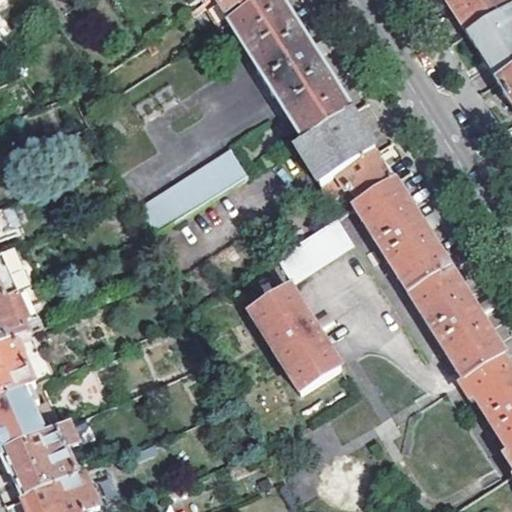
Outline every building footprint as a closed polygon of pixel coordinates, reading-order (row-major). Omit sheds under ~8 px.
[(272,0),(213,0),(215,3),(206,8),(218,27),(241,11),(245,17),(272,0)] [(312,53),(278,0),(272,0),(245,17),(231,27),(260,72),(257,74),(273,100),(277,97),(306,145),(351,116),(312,53)] [(450,0),(446,3),(467,37),(511,9),(511,5),(508,0),(450,0)] [(511,9),(467,37),(484,64),(498,85),(511,75),(511,9)] [(511,75),(498,85),(511,108),(511,75)] [(306,145),(297,150),(320,189),(323,187),(375,155),(357,126),(351,116),(306,145)] [(137,215),(152,242),(250,181),(233,154),(137,215)] [(323,187),(333,204),(351,193),(359,207),(394,184),(375,155),(323,187)] [(511,371),(500,352),(480,320),(476,314),(473,309),(425,235),(420,227),(416,222),(394,184),(359,207),(355,210),(464,384),(461,386),(471,402),(476,400),(510,456),(506,459),(511,467),(511,371)] [(430,213),(416,222),(420,227),(425,235),(439,226),(430,213)] [(277,259),(293,285),(353,246),(337,221),(277,259)] [(4,269),(0,261),(0,303),(19,295),(7,268),(4,269)] [(253,318),(302,398),(342,372),(322,339),(314,327),(293,294),(253,318)] [(31,321),(19,295),(0,303),(0,348),(18,341),(33,336),(27,323),(31,321)] [(492,298),(473,309),(476,314),(480,320),(499,309),(492,298)] [(337,330),(329,318),(314,327),(322,339),(337,330)] [(38,387),(18,341),(0,348),(0,403),(29,391),(38,387)] [(0,403),(0,444),(4,455),(49,435),(39,413),(29,391),(0,403)] [(53,407),(39,413),(49,435),(62,430),(53,407)] [(79,446),(71,426),(62,430),(49,435),(4,455),(25,500),(79,477),(68,451),(79,446)] [(95,511),(102,509),(87,473),(79,477),(25,500),(30,511),(95,511)]
